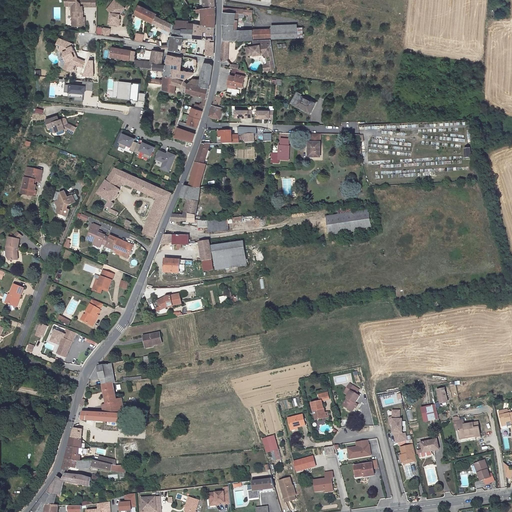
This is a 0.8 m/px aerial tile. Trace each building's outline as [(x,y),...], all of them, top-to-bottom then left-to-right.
[(65,0),(66,0),(71,0),(71,4),(72,4),(72,17),(75,17),(75,24),(85,25),(85,16),(83,16),(83,5),(91,5),(91,0),(65,0)] [(124,8),(113,0),(106,10),(109,12),(111,14),(110,19),(111,19),(110,25),(119,26),(119,20),(118,20),(119,15),(124,8)] [(204,0),(205,8),(215,7),(214,0),(204,0)] [(158,14),(139,5),(134,15),(153,23),(157,16),(158,14)] [(215,7),(196,10),(197,13),(202,12),(201,26),(215,28),(215,20),(215,15),(215,7)] [(253,10),(222,8),(222,13),(224,13),(223,20),(222,25),(225,25),(224,40),(224,41),(228,41),(239,41),(253,40),(253,39),(253,28),(234,29),(234,13),(252,15),(253,10)] [(174,24),(157,16),(153,23),(172,32),(173,29),(174,24)] [(188,22),(176,21),(175,30),(181,31),(181,29),(195,30),(195,24),(188,23),(188,22)] [(201,26),(195,24),(195,30),(181,29),(181,31),(175,30),(174,29),(169,51),(181,53),(183,37),(207,39),(206,57),(211,58),(213,58),(214,47),(214,39),(215,28),(201,26)] [(297,27),(271,27),(271,29),(270,38),(297,37),(297,27)] [(271,29),(253,28),(253,39),(270,38),(271,29)] [(110,30),(103,29),(102,36),(108,37),(110,30)] [(135,40),(144,42),(145,34),(137,32),(135,40)] [(74,44),(60,39),(58,44),(62,46),(60,51),(64,52),(66,57),(65,58),(66,61),(65,65),(71,68),(73,64),(74,65),(82,68),(84,61),(75,58),(73,52),(75,51),(73,47),(74,44)] [(270,39),(258,40),(259,45),(254,46),(246,48),(248,56),(252,55),(264,53),(264,55),(266,57),(269,56),(270,60),(266,61),(267,65),(268,70),(268,73),(271,72),(271,70),(275,69),(271,42),(270,39)] [(169,48),(169,45),(162,45),(162,40),(158,40),(158,45),(163,45),(163,48),(169,48)] [(118,49),(112,48),(111,55),(117,56),(117,59),(130,60),(131,51),(122,49),(122,50),(118,50),(118,49)] [(163,52),(154,50),(151,65),(143,64),(142,65),(142,69),(152,70),(153,64),(161,65),(163,52)] [(182,57),(168,55),(165,65),(171,66),(171,79),(184,81),(193,74),(193,73),(180,71),(182,57)] [(188,68),(197,69),(198,59),(189,58),(188,68)] [(210,65),(204,63),(201,74),(200,80),(196,80),(192,80),(187,84),(208,89),(212,67),(210,65)] [(161,65),(153,64),(152,70),(164,71),(164,78),(171,79),(171,66),(165,65),(161,65)] [(246,72),(238,70),(237,77),(231,75),(228,87),(236,89),(237,86),(242,88),(246,72)] [(171,79),(164,78),(163,85),(161,99),(168,101),(170,95),(174,95),(176,85),(182,87),(186,89),(187,84),(185,82),(184,81),(171,79)] [(82,86),(65,84),(64,91),(69,92),(69,96),(75,97),(74,100),(82,101),(83,90),(92,91),(93,82),(83,81),(82,86)] [(129,83),(119,82),(117,99),(131,101),(131,100),(133,100),(133,101),(145,102),(146,94),(139,93),(140,84),(134,83),(134,85),(129,84),(129,83)] [(208,89),(187,84),(186,89),(185,92),(206,98),(208,89)] [(316,104),(299,96),(295,105),(311,113),(316,104)] [(203,108),(195,105),(187,129),(176,127),(172,138),(193,142),(203,108)] [(223,108),(212,105),(209,116),(220,119),(223,108)] [(47,119),(47,121),(42,123),(46,132),(44,136),(50,139),(51,134),(50,130),(55,127),(54,125),(58,123),(53,112),(45,116),(47,119)] [(254,142),(253,133),(256,133),(256,128),(239,127),(239,128),(238,128),(238,134),(244,134),(244,142),(254,142)] [(239,142),(238,138),(232,138),(231,134),(231,130),(218,131),(219,136),(222,135),(222,143),(239,142)] [(135,153),(138,144),(134,142),(135,139),(124,134),(120,143),(121,143),(119,147),(125,149),(126,146),(131,148),(130,151),(135,153)] [(289,140),(281,139),(281,147),(280,147),(280,155),(273,155),(273,163),(280,163),(280,160),(290,161),(290,147),(288,147),(289,140)] [(143,146),(138,144),(135,153),(139,155),(140,152),(145,154),(144,157),(149,159),(151,156),(152,157),(156,148),(144,143),(143,146)] [(320,143),(309,143),(309,150),(309,158),(311,158),(320,158),(320,143)] [(202,144),(198,156),(196,163),(194,170),(189,187),(190,187),(196,189),(197,188),(199,188),(206,165),(203,164),(205,159),(206,158),(211,144),(202,144)] [(168,155),(160,152),(156,159),(164,163),(161,169),(169,173),(176,157),(169,154),(168,155)] [(26,172),(22,186),(28,188),(28,189),(33,191),(34,188),(36,189),(37,186),(35,185),(36,181),(34,180),(35,175),(40,177),(43,166),(35,164),(34,169),(27,167),(26,172)] [(153,186),(115,169),(110,176),(119,180),(119,181),(123,183),(150,196),(152,197),(159,183),(155,182),(153,186)] [(23,172),(20,188),(28,189),(28,188),(22,186),(26,172),(23,172)] [(119,180),(110,176),(106,182),(105,181),(97,194),(108,201),(105,206),(109,208),(112,203),(110,202),(123,183),(119,181),(119,180)] [(283,195),(292,195),(292,186),(295,186),(295,178),(283,178),(283,195)] [(161,184),(159,183),(152,197),(157,200),(143,234),(153,239),(162,218),(172,195),(159,189),(161,184)] [(189,187),(184,186),(179,198),(187,199),(190,187),(189,187)] [(196,189),(190,187),(187,199),(183,215),(172,215),(170,221),(179,222),(188,221),(188,215),(195,216),(197,206),(209,205),(210,202),(223,200),(222,194),(219,194),(218,189),(196,192),(197,188),(196,189)] [(68,206),(77,202),(74,196),(70,197),(68,196),(69,195),(67,191),(62,193),(59,200),(56,201),(59,206),(56,210),(57,213),(67,216),(70,210),(67,208),(68,206)] [(329,235),(372,228),(369,209),(326,216),(329,235)] [(90,217),(83,214),(80,219),(87,222),(90,217)] [(195,216),(188,215),(188,221),(188,223),(195,222),(196,227),(198,227),(208,227),(208,221),(203,221),(195,221),(195,216)] [(228,224),(253,221),(252,216),(227,219),(228,224)] [(209,232),(229,230),(228,224),(227,219),(210,221),(208,221),(209,232)] [(104,237),(97,234),(99,229),(93,226),(86,240),(93,243),(92,245),(98,248),(104,237)] [(17,231),(12,237),(18,238),(18,239),(22,235),(17,231)] [(7,235),(4,248),(7,249),(7,258),(15,257),(15,250),(18,239),(18,238),(12,237),(7,235)] [(173,236),(164,236),(160,244),(173,243),(174,244),(173,236)] [(188,236),(177,236),(173,236),(174,244),(175,245),(183,244),(184,245),(188,244),(188,236)] [(115,253),(127,258),(133,247),(111,237),(110,240),(108,239),(104,249),(110,252),(111,249),(116,252),(115,253)] [(210,241),(199,242),(203,261),(212,259),(210,241)] [(244,242),(213,247),(215,260),(217,271),(247,266),(246,255),(244,242)] [(115,253),(114,255),(126,261),(127,258),(115,253)] [(180,260),(166,259),(165,272),(180,273),(180,260)] [(94,284),(91,290),(100,294),(102,289),(103,287),(108,289),(114,275),(105,271),(102,276),(101,276),(99,281),(97,285),(94,284)] [(120,287),(128,290),(130,282),(122,280),(120,287)] [(10,291),(6,300),(17,304),(26,286),(16,281),(10,291)] [(164,295),(155,298),(158,305),(165,302),(165,305),(178,302),(176,293),(164,295)] [(103,305),(93,300),(90,306),(100,311),(103,305)] [(85,318),(82,323),(93,328),(98,320),(96,319),(97,316),(100,311),(90,306),(86,314),(87,314),(85,318)] [(46,339),(50,326),(41,323),(37,337),(46,339)] [(69,330),(66,335),(77,340),(80,335),(69,330)] [(160,333),(143,336),(145,346),(153,344),(153,345),(162,343),(160,333)] [(63,338),(60,344),(62,345),(58,353),(68,358),(77,340),(66,335),(65,339),(63,338)] [(30,344),(27,351),(33,353),(36,345),(30,344)] [(101,366),(97,366),(89,380),(98,379),(99,385),(103,384),(113,383),(115,383),(111,364),(101,366)] [(113,383),(103,384),(106,404),(103,405),(104,412),(119,413),(123,414),(121,398),(116,398),(113,383)] [(362,394),(356,387),(353,390),(359,397),(362,394)] [(448,403),(443,389),(434,392),(439,406),(448,403)] [(347,397),(341,402),(348,410),(352,406),(355,404),(360,398),(359,397),(353,390),(346,396),(347,397)] [(312,403),(316,421),(325,419),(329,418),(328,413),(325,414),(324,409),(322,401),(320,401),(312,403)] [(436,420),(434,407),(423,409),(425,422),(436,420)] [(401,432),(401,411),(392,411),(392,432),(401,432)] [(103,413),(82,412),(81,420),(119,422),(119,413),(104,412),(103,412),(103,413)] [(501,414),(500,414),(501,424),(506,423),(511,422),(511,423),(511,412),(508,413),(501,414)] [(304,415),(288,418),(291,430),(298,428),(307,426),(304,415)] [(457,421),(454,421),(455,428),(458,428),(457,424),(464,423),(464,420),(457,421)] [(464,423),(457,424),(458,428),(460,439),(466,438),(466,436),(474,434),(475,437),(480,436),(478,423),(464,425),(464,423)] [(82,430),(74,429),(73,432),(72,437),(71,437),(70,440),(66,454),(65,459),(80,462),(81,455),(83,455),(84,448),(82,448),(82,439),(81,439),(77,439),(82,430)] [(273,458),(280,456),(275,437),(262,441),(265,454),(271,452),(273,458)] [(437,439),(421,442),(423,452),(432,450),(439,449),(437,439)] [(349,449),(351,460),(372,457),(370,441),(358,443),(358,448),(349,449)] [(413,444),(401,447),(404,460),(416,458),(413,444)] [(325,455),(334,453),(333,446),(324,448),(325,455)] [(119,459),(101,455),(99,461),(118,465),(119,459)] [(273,458),(276,468),(283,466),(280,456),(273,458)] [(80,462),(65,459),(64,464),(62,470),(68,471),(69,466),(80,469),(89,468),(90,468),(92,466),(127,473),(127,466),(121,466),(121,465),(118,465),(99,461),(91,460),(80,462)] [(485,460),(476,463),(479,472),(477,473),(480,481),(489,478),(487,470),(488,470),(485,460)] [(372,463),(354,466),(356,475),(364,474),(364,477),(374,475),(372,463)] [(325,479),(313,481),(315,492),(324,491),(324,490),(332,489),(331,479),(333,478),(332,472),(324,474),(325,479)] [(82,476),(66,474),(62,480),(59,477),(47,492),(57,494),(61,495),(64,482),(90,487),(91,479),(82,476)] [(275,488),(272,478),(252,481),(253,489),(248,490),(249,499),(259,498),(258,491),(271,489),(275,488)] [(279,481),(285,503),(295,500),(294,495),(291,486),(292,486),(290,478),(279,481)] [(229,491),(211,493),(212,504),(220,503),(223,503),(223,504),(231,503),(229,491)] [(57,494),(47,492),(44,497),(35,508),(32,511),(57,511),(58,505),(54,505),(57,494)] [(211,493),(209,493),(210,506),(220,505),(220,503),(212,504),(211,493)] [(136,495),(126,495),(126,502),(119,502),(120,511),(131,511),(131,507),(137,507),(136,495)] [(159,511),(159,497),(141,497),(141,511),(159,511)] [(194,511),(195,511),(199,500),(189,497),(184,510),(185,511),(194,511)]
